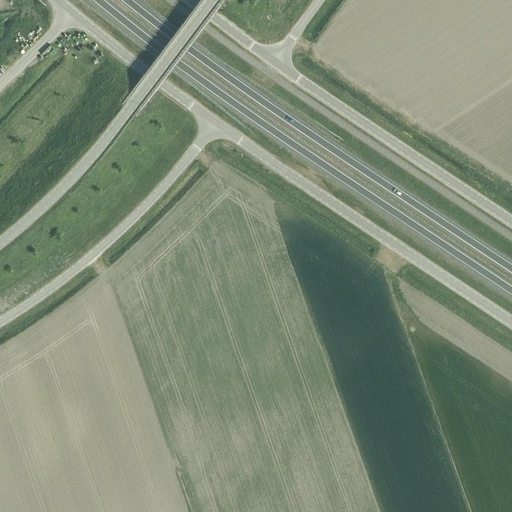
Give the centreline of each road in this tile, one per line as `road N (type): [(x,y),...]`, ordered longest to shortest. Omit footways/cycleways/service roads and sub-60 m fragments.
road 1 (trunk): [(99,0),(188,71),(511,293)]
road 2 (trunk): [(511,266),(127,0)]
road 3 (unclassified): [(218,124),(511,323)]
road 4 (unclassified): [(0,242),(100,146),(211,0)]
road 5 (unclassified): [(0,322),(110,239),(218,124)]
road 6 (tertiary): [(275,62),(511,221)]
road 7 (unclassified): [(70,12),(218,124)]
